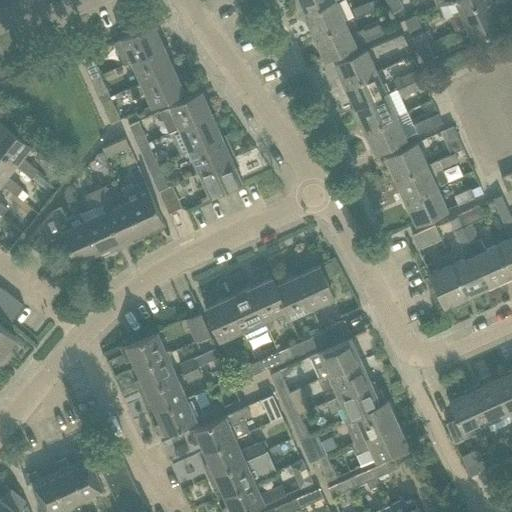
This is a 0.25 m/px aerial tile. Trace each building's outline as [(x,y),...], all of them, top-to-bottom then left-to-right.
[(297,0),(304,14),(335,0),(297,0)] [(335,0),(304,14),(314,36),(345,22),(335,0)] [(352,8),(356,17),(372,10),(368,0),(352,8)] [(398,0),(390,0),(386,2),(391,13),(402,8),(398,0)] [(452,0),(458,11),(482,0),(452,0)] [(482,0),(458,11),(464,26),(496,12),(490,0),(482,0)] [(496,12),(464,26),(471,41),(502,27),(496,12)] [(404,20),(409,31),(420,26),(415,15),(404,20)] [(345,22),(314,36),(324,59),(342,50),(356,44),(382,32),(378,24),(364,30),(363,28),(351,33),(345,22)] [(120,38),(130,61),(164,46),(154,23),(120,38)] [(412,37),(416,48),(428,43),(423,32),(412,37)] [(377,44),(381,53),(397,46),(398,49),(407,45),(402,33),(377,44)] [(428,43),(416,48),(421,60),(433,54),(428,43)] [(130,61),(140,83),(174,67),(164,46),(130,61)] [(334,63),(345,85),(376,71),(366,49),(334,63)] [(80,57),(90,79),(100,74),(90,52),(80,57)] [(174,67),(140,83),(127,89),(132,99),(145,93),(150,105),(166,98),(184,90),(174,67)] [(345,85),(354,107),(386,93),(376,71),(345,85)] [(393,80),(397,88),(413,81),(409,73),(393,80)] [(90,79),(100,101),(110,96),(100,74),(90,79)] [(426,86),(422,77),(413,81),(397,88),(401,97),(426,86)] [(168,106),(178,128),(212,113),(202,91),(168,106)] [(354,107),(364,129),(396,115),(386,93),(354,107)] [(110,96),(100,101),(111,123),(120,119),(110,96)] [(178,128),(188,150),(222,135),(212,113),(178,128)] [(413,124),(417,133),(442,122),(438,113),(413,124)] [(396,115),(364,129),(374,152),(406,137),(396,115)] [(0,151),(15,164),(31,177),(37,170),(21,157),(32,144),(0,119),(0,151)] [(129,123),(139,146),(149,142),(139,119),(129,123)] [(448,139),(453,152),(462,148),(452,126),(444,130),(448,139)] [(188,150),(198,172),(232,157),(222,135),(188,150)] [(103,147),(107,156),(130,146),(126,136),(103,147)] [(139,146),(149,168),(158,164),(149,142),(139,146)] [(385,156),(395,178),(426,164),(416,142),(385,156)] [(0,182),(1,183),(1,182),(17,195),(22,189),(6,176),(15,164),(0,151),(0,182)] [(395,178),(405,200),(436,186),(448,181),(443,168),(458,161),(454,152),(437,160),(426,164),(395,178)] [(232,157),(198,172),(208,195),(242,179),(232,157)] [(149,168),(158,190),(168,185),(158,164),(149,168)] [(511,171),(500,176),(511,202),(511,171)] [(120,186),(127,200),(141,232),(151,227),(154,232),(165,227),(162,222),(163,221),(149,190),(144,179),(134,183),(132,181),(120,186)] [(0,212),(2,214),(2,213),(13,222),(19,216),(0,200),(0,183),(1,183),(0,182),(0,212)] [(106,184),(96,188),(122,247),(133,242),(131,236),(141,232),(127,200),(115,206),(106,184)] [(168,185),(158,190),(169,212),(182,206),(172,184),(168,186),(168,185)] [(436,186),(405,200),(415,223),(446,209),(436,186)] [(96,214),(84,220),(83,220),(98,251),(108,247),(110,252),(122,247),(96,188),(86,192),(96,214)] [(453,195),(457,204),(471,198),(468,189),(453,195)] [(493,198),(505,226),(511,223),(511,219),(506,207),(501,195),(493,198)] [(83,220),(84,220),(80,212),(67,218),(61,205),(53,209),(42,221),(51,238),(63,233),(75,261),(76,261),(79,266),(90,261),(87,256),(98,251),(83,220)] [(471,223),(462,227),(488,285),(510,275),(496,244),(485,248),(480,237),(477,238),(471,223)] [(424,229),(430,242),(441,237),(435,224),(424,229)] [(464,258),(452,263),(466,295),(488,285),(462,227),(453,231),(464,258)] [(30,245),(39,252),(47,243),(38,236),(30,245)] [(511,236),(496,244),(510,275),(511,274),(511,236)] [(466,295),(452,263),(430,273),(444,305),(466,295)] [(318,264),(296,274),(304,292),(311,308),(334,297),(318,264)] [(296,274),(274,283),(286,310),(289,318),(289,317),(311,308),(296,274)] [(271,276),(249,286),(264,320),(265,320),(286,310),(274,283),(271,276)] [(249,286),(227,296),(242,330),(246,339),(246,338),(268,328),(269,328),(265,320),(264,320),(249,286)] [(0,294),(0,314),(14,297),(4,289),(0,294)] [(242,330),(227,296),(204,306),(220,340),(242,330)] [(14,297),(0,314),(0,316),(9,323),(24,305),(14,297)] [(186,318),(196,340),(210,334),(200,312),(186,318)] [(322,331),(326,341),(349,331),(344,319),(322,329),(322,331)] [(0,323),(0,353),(7,359),(14,351),(8,347),(16,337),(0,324),(0,323)] [(131,357),(135,367),(166,353),(165,349),(156,331),(125,345),(126,346),(120,348),(125,359),(131,357)] [(322,331),(300,341),(304,351),(326,341),(322,331)] [(309,355),(319,377),(319,378),(361,359),(351,336),(309,355)] [(300,341),(278,351),(282,361),(304,351),(300,341)] [(278,351),(256,361),(260,371),(282,361),(278,351)] [(135,380),(140,391),(176,375),(166,353),(135,367),(140,378),(135,380)] [(179,363),(183,372),(197,366),(193,357),(179,363)] [(332,385),(336,396),(337,396),(371,381),(361,359),(319,378),(319,377),(318,378),(323,389),(332,385)] [(260,371),(256,361),(234,370),(238,380),(260,371)] [(197,366),(183,372),(186,380),(201,374),(197,366)] [(270,373),(280,395),(290,391),(280,369),(270,373)] [(511,371),(493,380),(507,412),(511,409),(511,371)] [(150,400),(155,411),(186,397),(176,375),(140,391),(145,403),(150,400)] [(493,380),(471,390),(485,422),(507,412),(493,380)] [(386,400),(381,389),(376,391),(371,381),(337,396),(336,396),(327,400),(327,401),(331,411),(341,407),(346,418),(381,403),(381,402),(386,400)] [(485,422),(471,390),(449,400),(463,432),(485,422)] [(280,395),(290,417),(299,413),(290,391),(280,395)] [(186,397),(155,411),(159,421),(154,424),(159,435),(164,432),(164,433),(216,410),(212,401),(201,406),(195,393),(186,397)] [(261,399),(271,421),(282,416),(272,394),(261,399)] [(345,419),(354,441),(398,421),(388,399),(386,400),(381,402),(381,403),(346,418),(345,419)] [(232,412),(236,421),(250,414),(246,406),(232,412)] [(290,417),(300,439),(309,435),(299,413),(290,417)] [(199,441),(203,451),(235,437),(225,415),(216,419),(194,429),(194,430),(189,432),(194,443),(199,441)] [(398,421),(354,441),(360,453),(356,454),(360,465),(360,466),(374,459),(384,455),(408,444),(398,421)] [(511,441),(511,422),(503,426),(510,442),(511,441)] [(310,461),(317,458),(326,454),(316,432),(309,435),(300,439),(310,461)] [(91,447),(96,458),(118,448),(113,437),(91,447)] [(203,464),(208,475),(251,456),(265,449),(261,440),(248,446),(240,449),(235,437),(203,451),(208,461),(203,464)] [(96,458),(101,469),(123,459),(118,448),(96,458)] [(28,475),(33,486),(32,486),(44,511),(48,511),(56,508),(57,511),(62,511),(73,507),(70,502),(82,497),(84,502),(92,499),(89,493),(102,488),(84,449),(75,453),(78,460),(68,464),(65,458),(57,462),(60,468),(39,477),(37,471),(28,475)] [(218,484),(223,495),(254,480),(250,470),(248,467),(255,464),(269,459),(265,449),(251,456),(208,475),(213,486),(218,484)] [(472,450),(461,455),(470,475),(487,468),(480,454),(472,450)] [(326,454),(317,458),(327,480),(337,476),(326,454)] [(394,457),(372,467),(376,477),(399,466),(394,457)] [(101,469),(106,480),(128,470),(123,459),(101,469)] [(372,467),(350,477),(354,487),(376,477),(372,467)] [(106,480),(111,491),(133,481),(128,470),(106,480)] [(354,487),(350,477),(328,487),(332,497),(354,487)] [(254,480),(223,495),(228,505),(222,507),(224,511),(243,511),(286,493),(282,484),(260,494),(254,480)] [(111,491),(116,502),(138,491),(133,481),(111,491)] [(0,511),(30,511),(24,499),(11,488),(2,499),(0,497),(0,511)] [(319,488),(296,498),(301,507),(323,497),(319,488)] [(138,491),(116,502),(120,511),(122,511),(143,503),(138,491)] [(296,498),(274,507),(276,511),(289,511),(301,507),(296,498)] [(388,504),(391,511),(419,511),(413,499),(405,503),(403,498),(388,504)]
